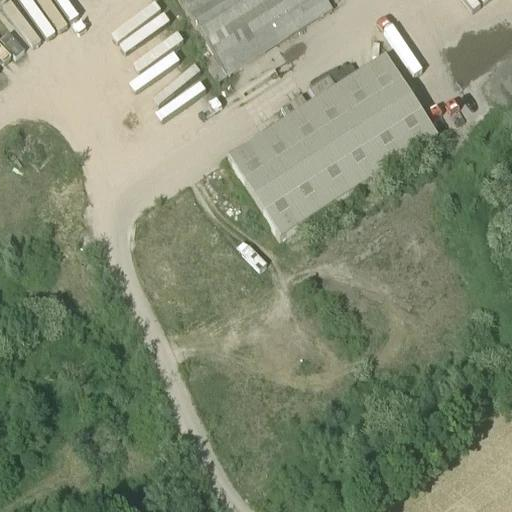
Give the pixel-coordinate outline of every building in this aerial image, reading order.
[(175,0),(211,60),(204,64),(218,86),(225,81),(226,83),(332,15),(322,0),(175,0)] [(450,0),(410,0),(426,30),(451,18),(456,27),(463,24),(450,0)] [(500,0),(465,0),(476,16),(500,0)] [(279,248),(437,145),(384,63),(226,165),(279,248)] [(0,178),(5,181),(18,157),(0,147),(0,178)]
